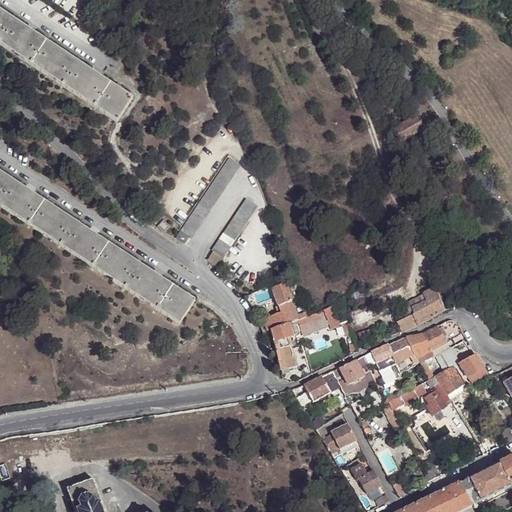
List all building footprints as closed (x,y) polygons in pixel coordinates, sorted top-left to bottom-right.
[(117,123),(132,100),(98,76),(91,71),(46,41),(29,30),(12,18),(0,10),(0,45),(75,95),(82,100),(117,123)] [(396,119),(395,119),(389,122),(393,129),(400,143),(424,130),(416,116),(410,119),(406,113),(396,119)] [(180,233),(191,240),(240,167),(228,159),(180,233)] [(179,326),(195,302),(160,279),(154,275),(96,236),(89,231),(44,201),(27,190),(15,182),(0,172),(0,206),(73,255),(80,260),(137,298),(144,303),(179,326)] [(212,251),(223,259),(257,208),(246,200),(212,251)] [(157,227),(163,233),(170,226),(163,220),(157,227)] [(175,240),(184,245),(187,240),(179,234),(175,240)] [(267,332),(271,330),(298,320),(307,317),(305,312),(296,315),(286,284),(272,289),(278,306),(280,313),(278,314),(263,319),(267,332)] [(417,326),(445,311),(435,287),(423,294),(426,301),(411,308),(413,313),(411,314),(417,326)] [(426,301),(423,294),(405,302),(408,309),(411,308),(426,301)] [(454,307),(462,303),(460,298),(451,301),(454,307)] [(332,307),(325,310),(330,324),(331,328),(339,325),(332,307)] [(307,317),(298,320),(303,334),(330,324),(325,310),(307,317)] [(393,318),(395,322),(404,318),(402,314),(393,318)] [(395,322),(400,332),(401,333),(417,326),(411,314),(408,316),(404,318),(395,322)] [(279,367),(280,370),(295,366),(290,348),(298,346),(295,336),(303,334),(298,320),(271,330),(279,367)] [(422,335),(420,335),(432,354),(431,351),(444,344),(445,346),(447,345),(446,343),(463,334),(460,327),(458,325),(456,322),(452,321),(448,322),(437,327),(422,335)] [(351,334),(347,322),(342,324),(346,336),(351,334)] [(420,335),(407,338),(406,338),(415,354),(417,358),(420,364),(424,361),(433,356),(432,354),(420,335)] [(406,337),(387,345),(395,363),(411,356),(415,354),(406,338),(407,338),(406,337)] [(432,354),(433,356),(449,348),(447,345),(445,346),(444,344),(431,351),(432,354)] [(387,345),(370,353),(379,371),(395,363),(387,345)] [(437,356),(445,371),(454,366),(458,364),(449,350),(437,356)] [(465,360),(458,364),(462,370),(458,372),(463,379),(467,377),(467,378),(468,377),(483,367),(476,355),(465,360)] [(364,356),(333,372),(334,376),(345,395),(351,392),(356,393),(366,388),(368,385),(374,382),(366,361),(364,356)] [(424,361),(420,364),(428,380),(433,378),(424,361)] [(428,380),(427,381),(430,387),(433,386),(434,389),(436,392),(432,394),(424,399),(428,405),(425,407),(431,417),(447,408),(446,406),(451,403),(450,401),(468,389),(463,379),(458,372),(454,366),(445,371),(433,378),(428,380)] [(511,366),(507,369),(509,374),(511,372),(511,377),(503,382),(511,397),(511,396),(511,366)] [(488,374),(483,367),(468,377),(472,384),(488,374)] [(398,370),(377,381),(380,386),(401,376),(398,370)] [(324,381),(321,377),(304,386),(313,403),(329,391),(324,381)] [(421,384),(388,402),(389,404),(391,410),(403,404),(404,407),(418,399),(417,397),(425,393),(421,384)] [(401,429),(391,410),(389,404),(382,408),(394,432),(401,429)] [(316,429),(329,451),(335,447),(337,450),(341,447),(353,440),(355,439),(345,422),(335,428),(329,432),(330,434),(325,437),(319,427),(316,429)] [(361,426),(365,433),(370,430),(366,424),(361,426)] [(511,435),(506,427),(496,432),(504,444),(511,440),(511,435)] [(353,440),(341,447),(344,451),(355,444),(353,440)] [(511,457),(500,463),(509,481),(511,480),(511,457)] [(426,466),(421,469),(427,482),(439,476),(430,459),(424,462),(426,466)] [(350,468),(350,469),(365,494),(380,485),(371,470),(365,473),(365,471),(359,462),(350,468)] [(500,463),(468,479),(479,500),(511,485),(509,481),(500,463)] [(344,469),(342,471),(350,485),(353,483),(344,469)] [(468,479),(458,484),(469,506),(470,505),(479,500),(468,479)] [(85,483),(76,486),(69,488),(66,489),(75,511),(105,511),(103,511),(100,504),(103,503),(94,480),(85,483)] [(396,492),(398,496),(405,493),(399,481),(392,484),(396,492)] [(400,511),(473,511),(470,505),(469,506),(458,484),(400,511)] [(386,495),(375,501),(378,506),(389,501),(386,495)]
